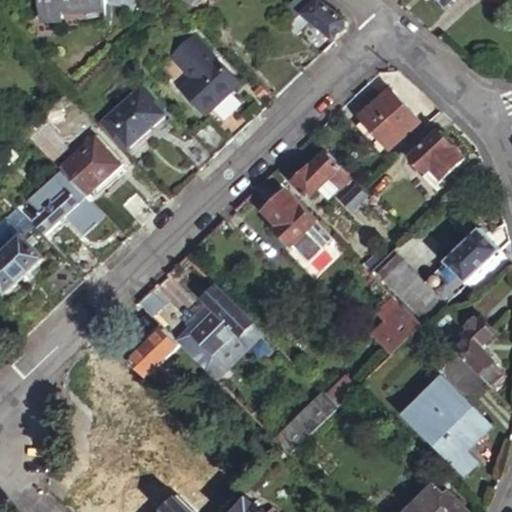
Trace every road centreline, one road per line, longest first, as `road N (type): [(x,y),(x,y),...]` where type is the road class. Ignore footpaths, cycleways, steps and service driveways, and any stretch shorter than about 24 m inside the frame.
road 1 (residential): [(0,389),(388,26)]
road 2 (residential): [(388,26),(482,111)]
